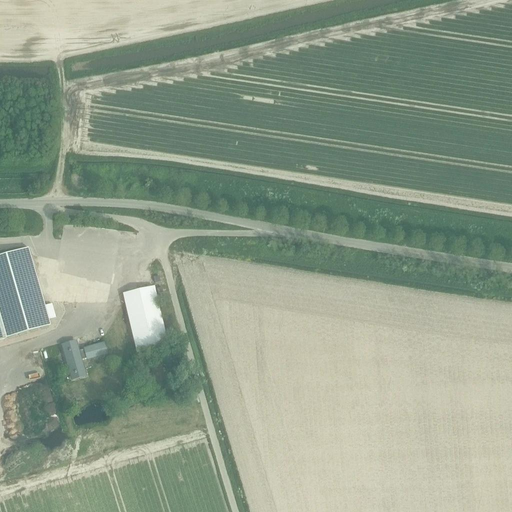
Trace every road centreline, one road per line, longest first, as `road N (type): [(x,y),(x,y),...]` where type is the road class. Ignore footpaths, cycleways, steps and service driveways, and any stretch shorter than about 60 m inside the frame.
road 1 (unclassified): [(235,511),(162,233)]
road 2 (unclassified): [(37,201),(147,205),(282,231)]
road 3 (unclassified): [(282,231),(511,269)]
road 4 (unknown): [(163,244),(142,245),(78,314),(0,358)]
road 5 (unclassified): [(162,233),(37,201)]
road 6 (unclassified): [(282,231),(162,233)]
